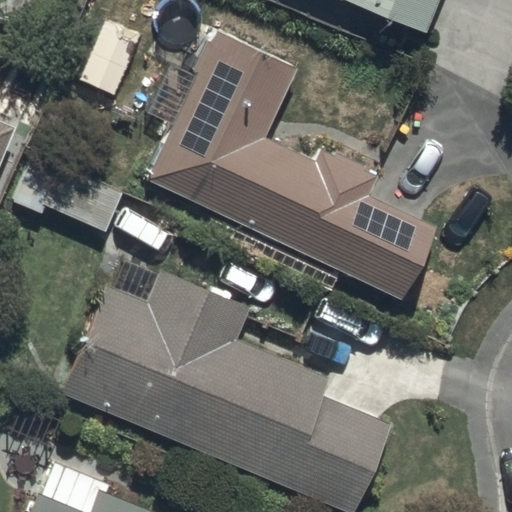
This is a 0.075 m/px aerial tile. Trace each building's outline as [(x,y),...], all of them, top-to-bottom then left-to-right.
[(320,0),(420,40),(435,0),(320,0)] [(168,129),(142,184),(398,305),(434,230),(363,196),(371,180),(315,153),(309,165),(258,141),(290,72),(208,33),(187,77),(166,67),(143,117),(168,129)] [(0,152),(8,132),(0,128),(0,152)] [(117,191),(30,154),(8,207),(39,220),(44,210),(99,234),(117,191)] [(100,288),(55,397),(333,511),(356,511),(390,430),(317,400),(324,381),(233,344),(245,316),(154,278),(142,306),(100,288)] [(46,464),(26,511),(125,511),(100,502),(106,488),(46,464)]
